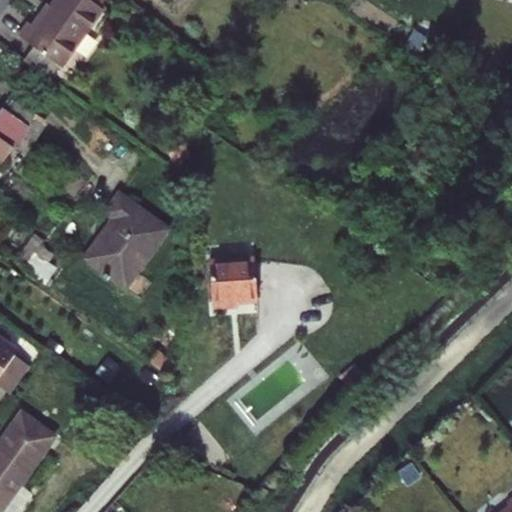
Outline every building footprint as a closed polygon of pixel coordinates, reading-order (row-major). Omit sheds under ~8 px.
[(61,0),(60,3),(49,18),(84,44),(112,6),(103,0),(61,0)] [(58,1),(47,17),(49,18),(60,3),(58,1)] [(84,44),(49,18),(45,24),(42,22),(37,19),(27,33),(49,49),(70,64),(84,44)] [(49,49),(39,63),(60,78),(70,64),(49,49)] [(0,168),(9,156),(12,158),(38,122),(10,103),(0,116),(0,168)] [(125,189),(112,206),(120,212),(106,231),(111,234),(95,257),(131,283),(174,224),(125,189)] [(225,305),(270,301),(266,258),(221,262),(225,305)] [(0,380),(0,381),(5,375),(20,386),(39,361),(22,349),(26,343),(0,324),(0,380)] [(30,409),(0,454),(0,500),(12,508),(29,483),(64,431),(30,409)] [(27,511),(41,492),(29,483),(12,508),(17,511),(27,511)]
